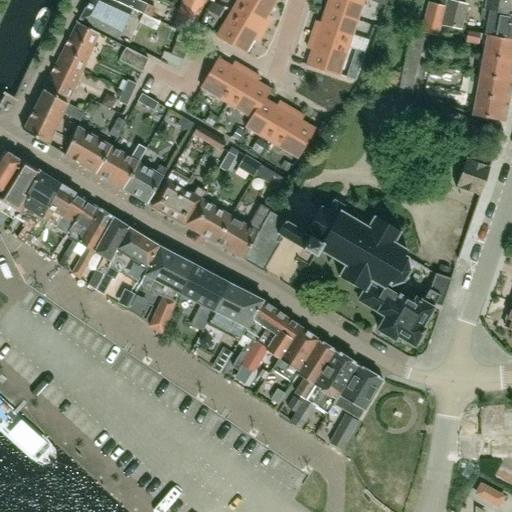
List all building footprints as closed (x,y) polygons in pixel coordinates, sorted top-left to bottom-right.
[(132,10),(111,0),(89,0),(79,18),(118,38),(132,10)] [(142,14),(151,18),(156,8),(145,3),(138,0),(111,0),(132,10),(132,9),(142,14)] [(181,0),(178,11),(197,21),(205,0),(181,0)] [(236,0),(231,10),(238,14),(265,30),(272,18),(268,16),(276,2),(272,0),(236,0)] [(364,0),(327,0),(325,9),(358,20),(364,0)] [(511,0),(485,0),(484,10),(489,11),(511,14),(511,0)] [(471,7),(449,1),(442,29),(463,34),(471,7)] [(219,17),(223,9),(212,2),(208,10),(219,17)] [(441,25),(446,7),(428,2),(421,31),(425,33),(436,36),(438,36),(441,25)] [(349,48),(358,20),(325,9),(320,23),(316,21),(311,35),(349,48)] [(231,10),(223,23),(216,36),(246,53),(254,40),(258,42),(265,30),(238,14),(231,10)] [(511,14),(489,11),(484,10),(481,10),(479,26),(486,27),(485,34),(487,35),(511,39),(511,14)] [(192,37),(197,21),(178,11),(172,27),(179,31),(192,37)] [(168,25),(151,18),(142,14),(139,23),(163,34),(168,25)] [(81,71),(82,71),(99,33),(77,22),(57,63),(80,74),(81,71)] [(412,30),(399,88),(411,93),(424,33),(412,30)] [(170,55),(183,59),(192,37),(179,31),(170,55)] [(478,44),(479,40),(480,33),(467,31),(465,42),(478,44)] [(511,39),(487,35),(484,34),(480,33),(479,40),(482,40),(481,45),(485,46),(483,55),(511,60),(511,39)] [(340,76),(349,48),(311,35),(307,48),(311,49),(306,65),(340,76)] [(119,60),(142,72),(148,59),(126,48),(119,60)] [(354,50),(350,63),(359,67),(364,53),(354,50)] [(511,80),(511,60),(483,55),(480,75),(511,81),(511,80)] [(226,103),(246,69),(234,62),(232,66),(218,58),(200,88),(226,103)] [(42,91),(67,103),(82,71),(81,71),(80,74),(57,63),(42,91)] [(251,118),(264,98),(270,89),(256,80),(258,76),(246,69),(226,103),(251,118)] [(511,81),(480,75),(476,95),(508,101),(511,81)] [(127,80),(123,90),(132,94),(136,84),(127,80)] [(117,101),(127,105),(132,94),(123,90),(117,101)] [(67,103),(42,91),(22,130),(48,145),(62,113),(80,121),(84,112),(67,104),(67,103)] [(141,93),(137,101),(154,111),(158,103),(141,93)] [(508,101),(476,95),(473,115),(505,121),(508,101)] [(271,143),(291,109),(279,102),(277,106),(264,98),(251,118),(245,128),(271,143)] [(291,109),(271,143),(297,158),(314,128),(301,120),(303,116),(291,109)] [(194,124),(181,117),(177,124),(189,132),(194,124)] [(118,118),(109,134),(117,138),(126,122),(118,118)] [(197,126),(193,134),(210,144),(214,136),(197,126)] [(64,155),(95,173),(111,147),(78,127),(64,155)] [(239,147),(245,134),(234,129),(229,142),(239,147)] [(221,150),(222,148),(225,142),(214,136),(210,144),(221,150)] [(138,162),(146,149),(138,144),(130,158),(111,147),(95,173),(122,189),(138,162)] [(4,149),(0,155),(0,192),(2,194),(4,195),(27,163),(24,162),(23,161),(4,149)] [(236,156),(235,156),(228,152),(219,168),(227,172),(236,156)] [(488,165),(466,158),(456,187),(478,195),(478,196),(479,196),(490,165),(489,165),(488,165)] [(155,172),(138,162),(122,189),(147,204),(167,170),(159,165),(155,172)] [(0,211),(12,219),(14,216),(16,217),(44,173),(27,163),(4,195),(2,194),(0,197),(0,211)] [(274,173),(260,165),(255,175),(269,183),(274,173)] [(44,173),(16,217),(24,222),(21,225),(24,227),(17,238),(24,243),(30,235),(63,185),(60,183),(44,173)] [(168,216),(184,189),(167,179),(151,206),(168,216)] [(63,185),(30,235),(37,240),(46,227),(45,226),(48,222),(55,227),(56,227),(77,195),(63,185)] [(197,187),(193,194),(184,189),(168,216),(186,226),(201,199),(205,191),(197,187)] [(77,195),(56,227),(66,235),(68,232),(88,202),(77,195)] [(216,244),(232,217),(201,199),(186,226),(216,244)] [(422,302),(416,298),(408,293),(404,299),(385,287),(387,284),(391,286),(403,282),(410,270),(407,257),(404,255),(407,250),(393,243),(400,231),(374,216),(371,222),(357,214),(354,219),(340,211),(343,206),(334,200),(328,210),(321,206),(305,232),(300,229),(270,211),(242,259),(263,271),(280,243),(278,241),(281,236),(291,242),(315,256),(318,250),(331,258),(328,263),(329,264),(332,258),(345,266),(338,277),(364,292),(358,301),(386,316),(378,330),(395,339),(397,335),(415,345),(424,329),(421,327),(435,303),(441,306),(451,279),(435,274),(429,289),(422,302)] [(75,237),(58,264),(62,267),(78,242),(79,242),(99,209),(88,202),(68,232),(75,237)] [(232,217),(216,244),(242,259),(270,211),(270,210),(261,205),(248,226),(232,217)] [(86,247),(71,273),(79,279),(94,252),(95,252),(115,220),(112,218),(99,209),(79,242),(86,247)] [(104,258),(88,285),(95,289),(98,283),(106,269),(109,264),(128,228),(115,220),(95,252),(104,258)] [(98,283),(95,289),(104,295),(112,280),(114,281),(121,271),(126,274),(126,279),(132,283),(137,281),(140,283),(139,284),(140,285),(141,285),(162,249),(158,247),(153,244),(132,231),(130,230),(128,228),(109,264),(106,269),(98,283)] [(162,249),(141,285),(145,287),(163,297),(149,327),(162,335),(179,292),(195,266),(162,249)] [(195,266),(179,292),(201,304),(191,325),(194,327),(202,331),(205,325),(229,284),(195,266)] [(229,284),(205,325),(225,335),(230,337),(238,341),(241,337),(242,335),(244,336),(249,327),(258,313),(264,303),(261,301),(229,284)] [(246,345),(232,367),(239,371),(242,365),(244,366),(249,359),(263,336),(265,333),(267,330),(273,333),(278,337),(284,328),(289,319),(264,303),(258,313),(249,327),(244,336),(246,337),(251,340),(247,345),(246,345)] [(511,304),(509,313),(505,314),(503,319),(506,323),(504,326),(511,329),(511,304)] [(249,359),(244,366),(253,372),(266,351),(278,359),(299,326),(289,319),(284,328),(278,337),(273,333),(267,330),(265,333),(263,336),(249,359)] [(278,359),(272,369),(279,374),(292,382),(297,374),(301,368),(318,341),(319,339),(315,337),(299,326),(278,359)] [(304,379),(295,393),(301,396),(298,400),(302,402),(313,385),(315,386),(336,352),(335,352),(318,341),(319,339),(318,341),(301,368),(297,374),(304,379)] [(296,412),(290,422),(300,429),(315,406),(326,413),(357,365),(336,352),(315,386),(313,385),(302,402),(296,412)] [(225,373),(229,356),(217,354),(214,371),(225,373)] [(344,421),(331,443),(342,449),(359,420),(364,410),(382,381),(357,366),(339,395),(353,403),(347,413),(348,413),(344,421)] [(293,397),(287,406),(296,412),(302,402),(298,400),(293,397)] [(480,484),(474,495),(497,508),(503,497),(480,484)]
